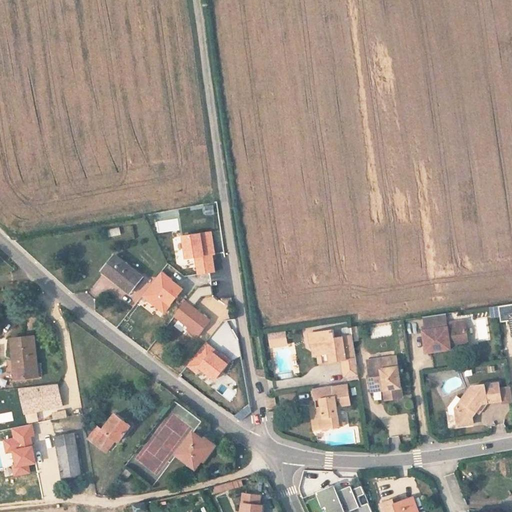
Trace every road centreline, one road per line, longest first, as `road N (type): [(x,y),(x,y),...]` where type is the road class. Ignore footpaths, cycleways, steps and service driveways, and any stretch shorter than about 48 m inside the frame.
road 1 (unclassified): [(268,450),(195,0)]
road 2 (tertiary): [(268,450),(170,383),(0,242)]
road 3 (unclassified): [(511,444),(371,461),(268,450)]
